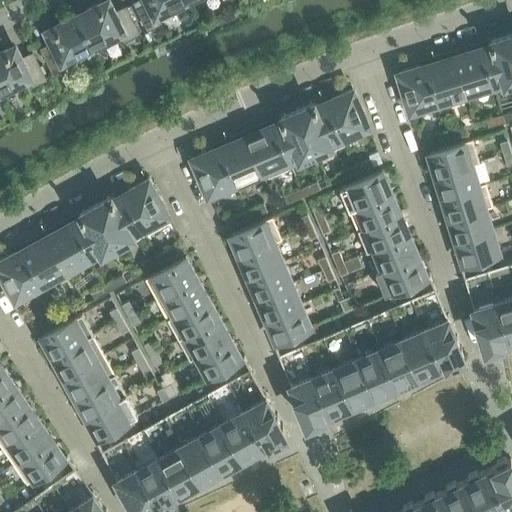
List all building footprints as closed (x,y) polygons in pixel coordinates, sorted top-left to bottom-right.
[(136,0),(135,1),(148,27),(160,21),(156,14),(164,10),(166,13),(185,4),(188,3),(186,0),(136,0)] [(126,37),(139,31),(126,5),(115,11),(110,2),(103,5),(102,4),(101,5),(100,2),(78,13),(79,14),(78,15),(79,17),(95,49),(98,47),(117,38),(115,34),(123,30),(126,37)] [(56,28),(48,32),(53,42),(42,47),(54,73),(67,67),(63,60),(71,56),(73,59),(92,50),(95,49),(79,17),(78,15),(77,15),(76,13),(55,24),(56,27),(55,27),(56,28)] [(492,40),(491,41),(491,42),(482,45),(494,84),(504,80),(505,82),(511,79),(511,45),(508,32),(491,38),(492,40)] [(468,45),(453,50),(467,92),(494,84),(482,45),(469,49),(468,45)] [(33,83),(45,77),(33,51),(22,57),(17,48),(9,51),(9,50),(8,51),(7,48),(0,51),(0,91),(2,95),(5,93),(4,93),(23,84),(21,80),(29,76),(33,83)] [(439,58),(427,62),(439,101),(467,92),(453,50),(438,54),(439,58)] [(427,62),(398,71),(410,110),(439,101),(427,62)] [(353,87),(325,99),(342,137),(342,136),(369,125),(353,87)] [(316,149),(315,149),(318,156),(335,149),(334,148),(345,143),(342,136),(342,137),(325,99),(316,103),(316,102),(315,102),(314,100),(297,107),(316,149)] [(282,116),(282,117),(282,118),(272,122),(288,159),(289,159),(299,155),(299,156),(315,149),(316,149),(297,107),(281,114),(282,116)] [(511,118),(511,109),(503,113),(505,121),(511,118)] [(503,113),(486,118),(488,126),(505,121),(503,113)] [(259,123),(245,129),(262,170),(261,171),(264,177),(292,165),(289,159),(288,159),(272,122),(261,127),(259,123)] [(465,125),(448,130),(450,138),(468,132),(465,125)] [(245,129),(230,136),(231,139),(220,144),(236,182),(261,171),(262,170),(245,129)] [(448,130),(431,135),(433,143),(450,138),(448,130)] [(435,171),(434,171),(434,173),(435,172),(436,174),(472,162),(472,163),(480,161),(472,137),(429,151),(431,159),(430,160),(431,162),(432,161),(435,171)] [(508,139),(500,141),(504,153),(511,150),(508,139)] [(220,144),(192,156),(208,193),(236,182),(220,144)] [(353,164),(357,172),(373,165),(370,157),(353,164)] [(438,183),(441,192),(440,193),(441,194),(442,194),(442,195),(479,184),(478,183),(472,163),(472,162),(436,174),(438,181),(437,181),(437,183),(438,183)] [(353,164),(337,172),(340,179),(357,172),(353,164)] [(386,178),(387,178),(386,176),(385,176),(382,168),(340,186),(349,208),(391,190),(391,189),(392,188),(391,187),(390,187),(386,178)] [(142,227),(141,228),(145,234),(172,219),(149,177),(122,191),(142,227)] [(300,187),(304,195),(320,188),(317,180),(300,187)] [(445,203),(444,203),(444,205),(445,205),(448,214),(447,214),(448,216),(449,216),(449,217),(485,206),(486,207),(493,205),(486,181),(478,183),(479,184),(442,195),(445,203)] [(300,187),(284,194),(287,202),(304,195),(300,187)] [(391,190),(349,208),(358,229),(400,211),(400,210),(400,209),(400,208),(399,208),(395,199),(396,199),(395,197),(394,197),(391,190)] [(111,193),(95,202),(118,242),(133,234),(132,233),(141,228),(142,227),(122,191),(113,196),(113,195),(112,196),(111,193)] [(81,214),(72,219),(92,255),(102,250),(102,251),(118,242),(95,202),(80,210),(81,213),(80,213),(81,214)] [(248,210),(251,217),(267,210),(264,203),(248,210)] [(449,217),(451,225),(450,225),(451,227),(452,226),(455,236),(454,236),(454,238),(455,238),(456,239),(492,228),(486,207),(485,206),(449,217)] [(321,207),(314,210),(318,221),(326,218),(321,207)] [(248,210),(231,217),(234,224),(251,217),(248,210)] [(408,229),(404,220),(405,220),(404,218),(403,218),(400,211),(358,229),(367,251),(374,248),(374,247),(409,232),(408,231),(409,230),(409,229),(408,229)] [(308,213),(300,216),(305,227),(313,224),(308,213)] [(234,241),(233,241),(234,243),(235,243),(238,252),(238,254),(239,253),(240,255),(282,237),(273,215),(230,233),(234,241)] [(326,218),(318,221),(323,232),(330,229),(326,218)] [(59,222),(45,230),(47,233),(67,269),(92,255),(72,219),(61,226),(59,222)] [(313,224),(305,227),(310,238),(317,235),(313,224)] [(458,246),(457,247),(458,249),(459,248),(462,258),(461,258),(461,260),(462,259),(463,262),(499,250),(492,228),(456,239),(458,246)] [(33,241),(22,247),(41,283),(67,269),(47,233),(45,230),(31,238),(33,241)] [(409,232),(374,247),(374,248),(383,267),(383,268),(418,253),(417,252),(418,251),(418,250),(417,250),(413,241),(414,241),(413,239),(412,239),(409,232)] [(244,264),(247,273),(246,273),(247,275),(248,274),(249,276),(284,261),(275,241),(283,238),(282,237),(240,255),(243,262),(242,262),(243,264),(244,264)] [(173,245),(157,254),(161,261),(177,253),(173,245)] [(22,247),(0,259),(0,269),(15,297),(41,283),(22,247)] [(339,249),(332,252),(336,263),(344,260),(339,249)] [(383,267),(375,270),(385,293),(427,275),(426,273),(427,272),(427,270),(426,271),(422,262),(423,261),(422,260),(421,260),(418,253),(383,268),(383,267)] [(157,254),(141,263),(145,270),(161,261),(157,254)] [(186,255),(145,277),(157,298),(197,275),(196,274),(197,274),(196,272),(196,273),(191,264),(192,263),(191,262),(190,262),(186,255)] [(326,255),(318,258),(323,269),(330,266),(326,255)] [(344,260),(336,263),(341,274),(348,271),(344,260)] [(256,294),(255,294),(256,296),(257,295),(258,297),(293,282),(284,261),(249,276),(252,283),(251,283),(252,285),(256,294)] [(330,266),(323,269),(328,280),(335,277),(330,266)] [(123,273),(107,282),(111,289),(127,280),(123,273)] [(197,275),(157,298),(168,318),(208,295),(207,294),(208,294),(207,292),(207,293),(202,284),(203,283),(202,282),(201,282),(197,275)] [(107,282),(91,291),(95,298),(111,289),(107,282)] [(265,315),(264,315),(265,317),(266,316),(267,318),(302,303),(293,282),(258,297),(261,304),(260,304),(261,306),(261,305),(265,315)] [(354,293),(347,296),(352,307),(359,304),(354,293)] [(511,293),(497,298),(504,320),(510,338),(511,337),(511,338),(511,293)] [(218,314),(219,314),(218,312),(213,304),(214,303),(213,302),(212,302),(208,295),(168,318),(179,338),(219,315),(218,314)] [(347,296),(340,299),(344,310),(352,307),(347,296)] [(502,342),(501,341),(510,338),(504,320),(497,298),(473,305),(478,321),(480,326),(479,326),(479,328),(480,328),(483,337),(482,337),(483,339),(484,339),(486,345),(488,345),(489,346),(490,345),(491,347),(500,344),(500,342),(502,342)] [(129,299),(122,303),(128,314),(135,310),(129,299)] [(56,310),(60,317),(76,308),(72,301),(56,310)] [(274,335),(273,336),(274,338),(275,337),(276,339),(311,325),(302,303),(267,318),(270,325),(269,325),(269,327),(270,326),(274,335)] [(117,306),(110,310),(115,320),(122,317),(117,306)] [(56,310),(40,319),(44,326),(60,317),(56,310)] [(135,310),(128,314),(134,324),(141,320),(135,310)] [(52,352),(51,352),(52,354),(53,355),(93,333),(82,312),(42,334),(46,342),(45,342),(46,344),(47,343),(52,352)] [(224,324),(225,323),(224,322),(223,322),(219,315),(179,338),(190,358),(197,355),(197,354),(230,335),(229,334),(230,334),(229,332),(224,324)] [(433,344),(441,363),(449,360),(449,361),(451,360),(452,362),(461,358),(460,356),(462,355),(462,354),(464,353),(453,328),(447,315),(424,325),(433,344)] [(122,317),(115,320),(121,331),(128,327),(122,317)] [(432,367),(441,363),(433,344),(424,325),(402,334),(419,373),(420,372),(420,373),(422,372),(423,374),(432,370),(431,369),(433,368),(432,367)] [(63,372),(62,372),(63,374),(64,375),(104,353),(93,333),(53,355),(57,362),(56,362),(57,364),(58,363),(63,372)] [(411,377),(410,376),(419,373),(402,334),(380,343),(397,382),(398,381),(398,382),(400,382),(401,383),(410,380),(409,378),(411,377)] [(197,354),(197,355),(208,374),(242,356),(240,354),(241,354),(240,352),(235,344),(236,343),(235,342),(234,342),(230,335),(197,354)] [(151,339),(144,343),(150,354),(157,350),(151,339)] [(387,387),(389,387),(388,386),(397,382),(380,343),(358,353),(375,391),(376,391),(376,392),(378,391),(379,393),(388,389),(387,387)] [(139,346),(132,350),(137,360),(144,357),(139,346)] [(157,350),(150,354),(156,364),(163,360),(157,350)] [(68,382),(67,382),(68,384),(69,383),(74,392),(73,392),(74,394),(74,393),(75,395),(116,373),(104,353),(64,375),(68,382)] [(366,395),(375,391),(358,353),(336,362),(352,401),(354,400),(354,401),(356,401),(357,402),(366,399),(365,397),(367,396),(366,395)] [(144,357),(137,360),(143,371),(150,367),(144,357)] [(5,369),(6,369),(5,367),(4,368),(0,361),(0,388),(13,380),(12,379),(13,378),(12,377),(11,377),(5,369)] [(344,405),(344,404),(352,401),(336,362),(314,372),(322,391),(330,410),(332,410),(332,411),(334,410),(335,412),(343,408),(343,406),(344,405)] [(296,395),(299,401),(298,402),(299,403),(300,403),(304,412),(303,412),(303,414),(304,414),(307,420),(310,419),(310,420),(312,419),(313,421),(321,417),(321,416),(322,415),(322,414),(330,410),(322,391),(314,372),(291,381),(296,395)] [(79,402),(78,402),(79,404),(80,403),(85,412),(84,412),(85,414),(85,413),(86,415),(127,392),(116,373),(75,395),(79,402)] [(0,416),(26,399),(25,397),(26,397),(25,395),(24,396),(18,388),(19,387),(18,386),(17,386),(13,380),(0,388),(0,416)] [(164,385),(170,396),(177,392),(171,381),(164,385)] [(164,385),(157,389),(163,400),(170,396),(164,385)] [(96,432),(95,432),(96,434),(96,433),(98,436),(138,413),(127,392),(86,415),(90,422),(89,422),(90,424),(91,423),(96,432)] [(277,414),(278,414),(277,412),(276,413),(273,407),(266,394),(244,406),(254,425),(264,443),(272,438),(272,439),(274,438),(275,440),(284,435),(283,434),(284,433),(284,432),(286,431),(283,424),(284,424),(283,422),(282,423),(277,414)] [(37,415),(31,407),(32,406),(31,405),(30,405),(26,399),(0,416),(0,442),(1,444),(39,417),(38,416),(39,416),(38,414),(37,415)] [(256,451),(255,449),(257,448),(256,447),(264,443),(254,425),(244,406),(223,417),(243,454),(244,454),(245,455),(246,454),(247,455),(256,451)] [(50,433),(44,425),(45,425),(44,423),(43,424),(39,417),(1,444),(14,462),(52,436),(51,435),(52,434),(51,433),(50,433)] [(235,459),(243,454),(223,417),(202,429),(222,466),(223,465),(224,466),(225,465),(226,467),(235,462),(234,461),(236,460),(235,459)] [(215,471),(214,470),(222,466),(202,429),(181,441),(201,478),(202,477),(203,478),(204,477),(205,479),(214,474),(213,472),(215,471)] [(63,452),(57,444),(58,444),(57,442),(56,443),(52,436),(14,462),(27,482),(65,456),(64,454),(65,453),(64,452),(63,452)] [(181,441),(160,452),(180,489),(181,488),(182,489),(183,489),(184,490),(193,485),(192,484),(194,483),(193,482),(201,478),(181,441)] [(172,497),(171,495),(173,494),(172,494),(180,489),(160,452),(139,464),(159,501),(160,500),(161,501),(162,500),(163,502),(172,497)] [(497,461),(497,462),(496,463),(496,464),(488,468),(506,506),(511,503),(511,459),(511,457),(508,458),(508,457),(506,458),(505,456),(497,461)] [(133,505),(132,506),(133,507),(136,511),(138,511),(139,511),(140,511),(141,511),(144,511),(151,509),(150,507),(152,506),(151,505),(159,501),(139,464),(120,474),(116,476),(127,495),(126,495),(127,497),(128,497),(133,505)] [(469,476),(467,477),(468,478),(466,478),(482,511),(493,511),(506,506),(488,468),(480,472),(479,471),(478,472),(477,470),(468,474),(469,476)] [(447,486),(446,487),(446,488),(445,489),(455,511),(482,511),(466,478),(458,482),(458,481),(456,482),(455,480),(446,485),(447,486)] [(424,498),(423,499),(429,511),(455,511),(445,489),(437,493),(436,492),(434,492),(434,491),(425,495),(426,497),(424,497),(424,498)] [(91,492),(72,505),(77,511),(107,511),(106,510),(107,509),(106,508),(105,508),(93,490),(91,492)] [(403,509),(401,509),(402,511),(429,511),(423,499),(415,503),(415,502),(413,503),(412,501),(407,503),(403,505),(404,507),(402,508),(403,509)]
